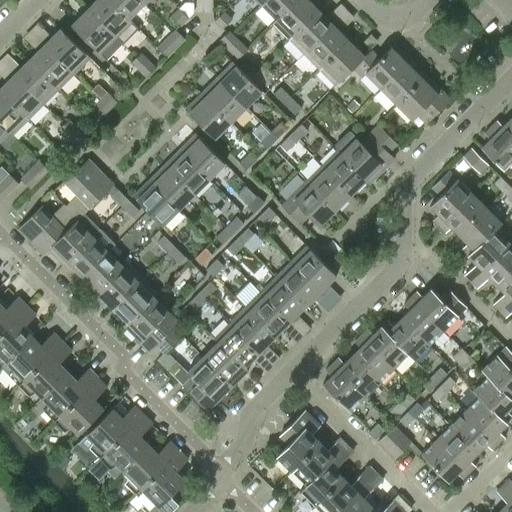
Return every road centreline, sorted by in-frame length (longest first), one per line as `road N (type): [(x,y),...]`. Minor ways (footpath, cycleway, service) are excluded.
road 1 (residential): [(291,370),(402,262),(404,184),(511,77)]
road 2 (residential): [(220,473),(124,373),(120,354),(0,237)]
road 3 (residential): [(427,511),(291,370)]
road 4 (residential): [(220,473),(244,441),(249,415),(291,370)]
